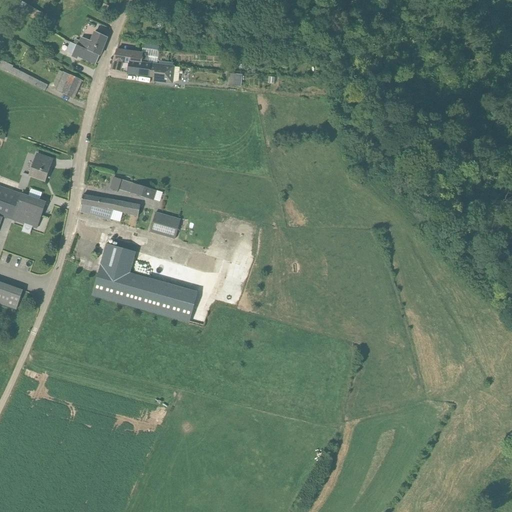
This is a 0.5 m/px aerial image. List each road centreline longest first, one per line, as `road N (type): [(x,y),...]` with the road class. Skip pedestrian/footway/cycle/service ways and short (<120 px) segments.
road 1 (residential): [(127,0),(88,117),(61,257)]
road 2 (unclassified): [(61,257),(0,407)]
